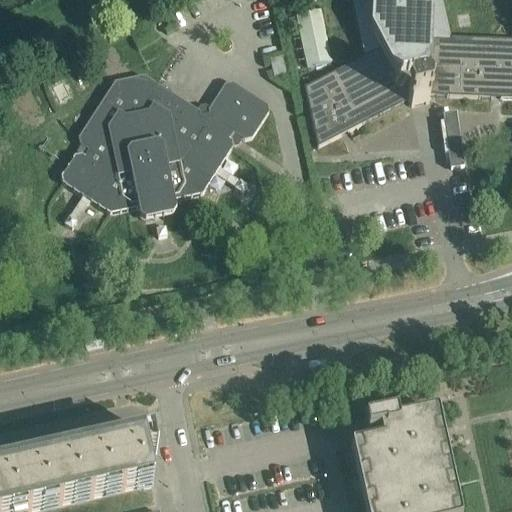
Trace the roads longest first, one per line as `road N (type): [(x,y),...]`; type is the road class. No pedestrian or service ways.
road 1 (tertiary): [(163,364),(511,293)]
road 2 (residential): [(0,441),(132,412),(174,411)]
road 3 (tertiary): [(0,399),(163,364)]
